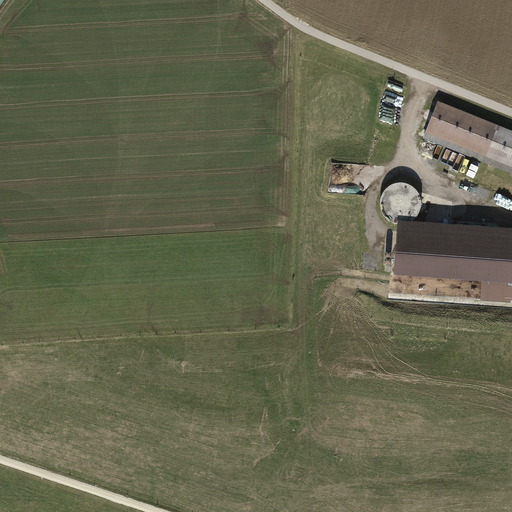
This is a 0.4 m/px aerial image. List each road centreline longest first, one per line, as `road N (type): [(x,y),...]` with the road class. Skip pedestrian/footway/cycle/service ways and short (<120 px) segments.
road 1 (track): [(269,0),(300,22),(511,111)]
road 2 (track): [(0,455),(165,511)]
